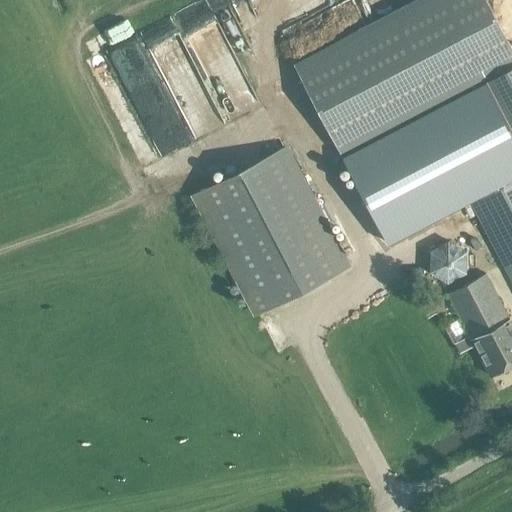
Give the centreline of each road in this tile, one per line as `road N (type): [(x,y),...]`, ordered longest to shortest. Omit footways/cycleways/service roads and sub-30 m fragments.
road 1 (track): [(0,249),(155,188),(293,118),(382,269),(300,322),(397,504)]
road 2 (unclassified): [(382,511),(511,445)]
